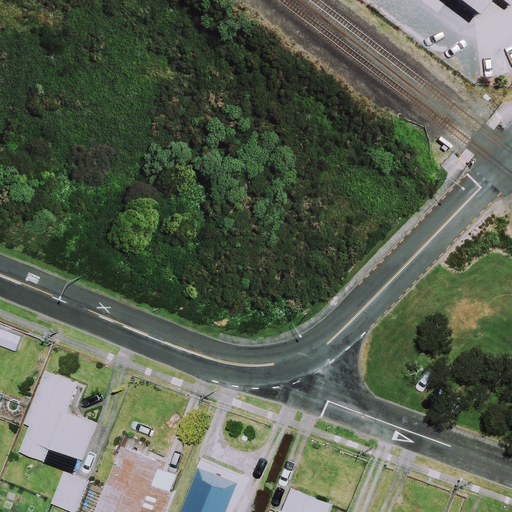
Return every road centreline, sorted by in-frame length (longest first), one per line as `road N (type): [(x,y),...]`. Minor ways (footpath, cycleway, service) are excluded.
road 1 (residential): [(0,276),(202,357),(250,365),(299,360)]
road 2 (residential): [(299,360),(325,345),(511,159)]
road 3 (residential): [(299,360),(327,400),(511,469)]
